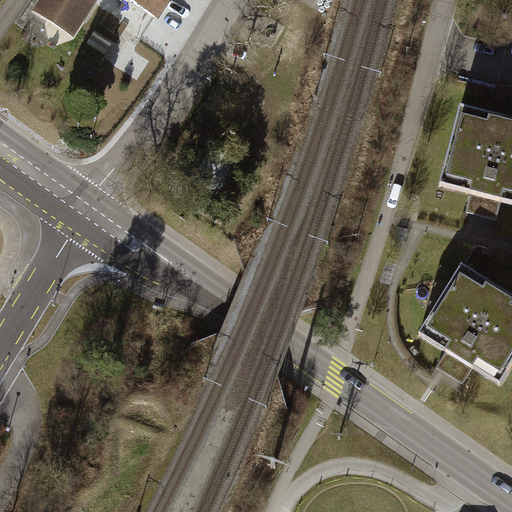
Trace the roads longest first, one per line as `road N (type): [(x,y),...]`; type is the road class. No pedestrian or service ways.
road 1 (secondary): [(87,207),(511,501)]
road 2 (tertiary): [(227,0),(87,207)]
road 3 (track): [(293,500),(308,479),(339,466),(382,472),(434,499),(483,481)]
road 4 (unclassified): [(0,350),(87,207)]
